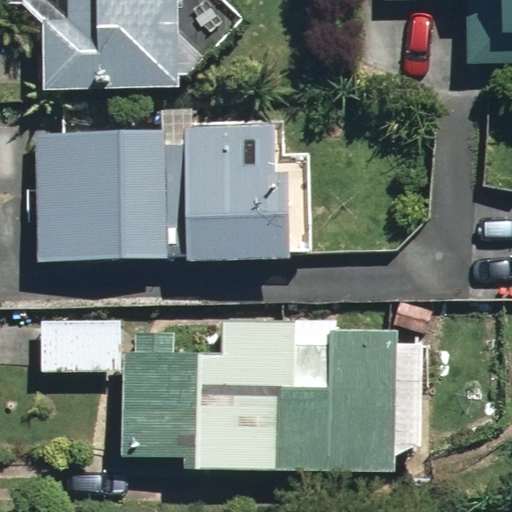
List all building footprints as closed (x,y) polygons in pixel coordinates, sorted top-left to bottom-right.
[(47,94),(185,87),(181,0),(24,0),(25,19),(43,18),(47,94)] [(466,0),(467,63),(511,62),(511,0),(386,0),(386,1),(432,0),(466,0)] [(453,48),(369,45),(367,88),(451,92),(453,48)] [(45,131),(50,261),(311,252),(307,122),(45,131)] [(50,368),(132,370),(132,357),(133,321),(51,318),(50,368)] [(137,353),(136,468),(412,470),(413,333),(232,332),(232,353),(137,353)]
